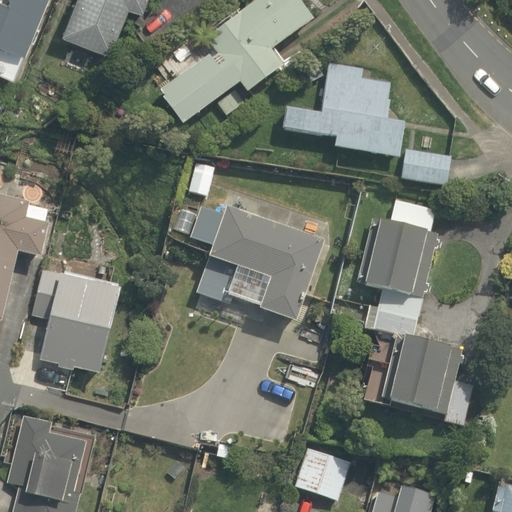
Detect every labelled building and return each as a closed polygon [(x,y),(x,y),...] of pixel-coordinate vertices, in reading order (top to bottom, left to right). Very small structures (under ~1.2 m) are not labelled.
[(0,0),(0,73),(19,81),(27,57),(38,61),(60,0),(0,0)] [(155,22),(161,0),(88,0),(76,44),(122,57),(134,16),(155,22)] [(260,105),(301,75),(287,56),(322,31),(299,0),(267,0),(209,43),(219,56),(165,95),(196,138),(253,96),(260,105)] [(295,115),(292,141),(346,147),(345,157),(404,164),(409,121),(392,120),(397,78),(335,71),(330,119),(295,115)] [(453,156),(413,153),(410,181),(450,185),(453,156)] [(49,266),(62,226),(0,205),(0,325),(7,327),(29,260),(49,266)] [(331,247),(230,212),(228,217),(206,210),(193,247),(215,255),(200,298),(301,333),(331,247)] [(445,239),(382,220),(363,286),(426,305),(445,239)] [(61,326),(46,366),(115,391),(150,296),(54,260),(33,316),(61,326)] [(380,407),(470,431),(480,393),(454,386),(462,355),(399,338),(380,407)] [(13,511),(84,511),(102,450),(62,439),(65,430),(26,419),(7,487),(19,491),(13,511)] [(356,463),(310,450),(298,494),(344,507),(356,463)] [(439,511),(442,505),(398,495),(396,503),(382,499),(379,511),(439,511)]
